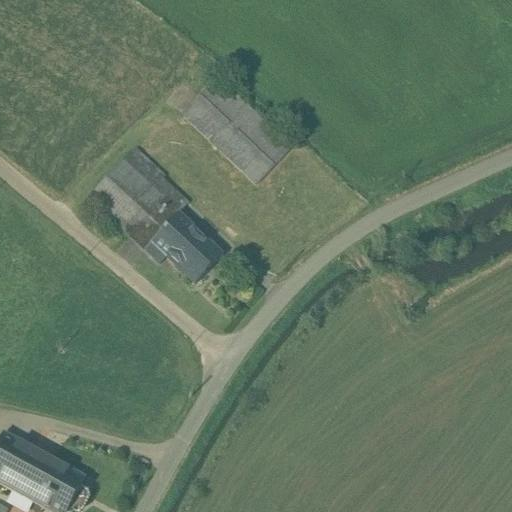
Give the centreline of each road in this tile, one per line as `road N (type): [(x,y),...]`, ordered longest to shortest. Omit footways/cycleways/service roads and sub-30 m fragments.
road 1 (unclassified): [(228,361),(321,257),(356,231),(511,158)]
road 2 (unclassified): [(228,361),(0,168)]
road 3 (unclassified): [(142,511),(228,361)]
